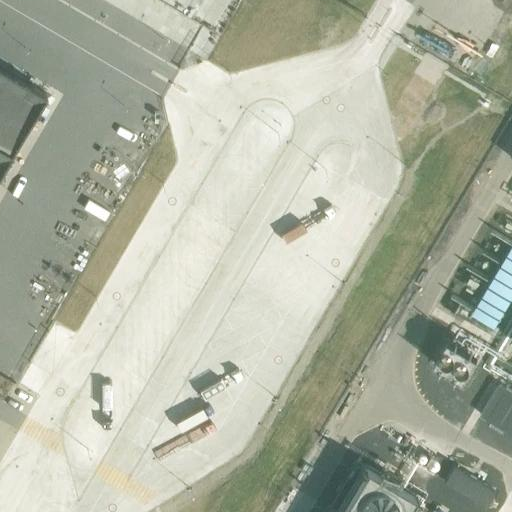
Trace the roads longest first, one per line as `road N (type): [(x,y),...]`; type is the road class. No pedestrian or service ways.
road 1 (unknown): [(231,271),(279,303),(286,333),(178,511)]
road 2 (unknown): [(64,182),(90,142),(107,142),(247,249)]
road 3 (unknown): [(151,380),(14,276),(12,260),(35,225)]
road 4 (unknown): [(214,294),(64,182)]
road 5 (unknown): [(35,225),(182,337)]
road 6 (unknown): [(357,68),(208,0)]
